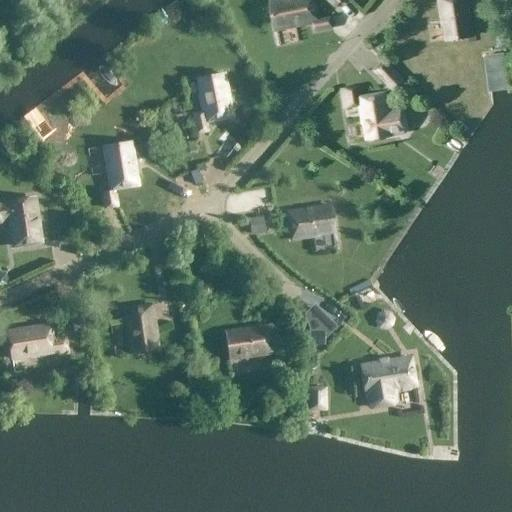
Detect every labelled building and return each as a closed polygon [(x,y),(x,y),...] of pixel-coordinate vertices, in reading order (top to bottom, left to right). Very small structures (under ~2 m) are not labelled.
[(315,0),(292,0),(272,4),(277,31),(315,24),(316,33),(334,29),(332,19),(320,22),(315,0)] [(438,0),(442,26),(445,26),(448,43),(473,39),(466,0),(438,0)] [(376,73),(395,94),(404,84),(385,64),(376,73)] [(203,114),(194,116),(197,134),(207,132),(206,124),(233,119),(224,76),(198,82),(201,97),(200,98),(203,114)] [(394,137),(394,135),(405,133),(407,130),(404,115),(401,113),(395,114),(395,117),(391,117),(386,94),(359,98),(358,89),(342,91),(345,110),(360,107),(364,126),(365,126),(368,142),(394,137)] [(102,193),(105,209),(117,207),(114,191),(138,187),(131,144),(103,148),(111,192),(102,193)] [(88,177),(101,175),(98,149),(84,151),(88,177)] [(177,207),(173,192),(155,197),(159,212),(177,207)] [(267,209),(264,195),(236,199),(238,213),(267,209)] [(42,244),(35,201),(7,206),(0,203),(0,225),(0,226),(2,223),(10,222),(14,249),(42,244)] [(333,234),(329,207),(287,214),(291,241),(318,237),(317,236),(333,234)] [(298,316),(321,333),(330,320),(307,304),(298,316)] [(152,307),(124,312),(131,354),(158,350),(152,307)] [(71,334),(84,332),(82,317),(69,318),(71,334)] [(7,332),(12,361),(59,354),(59,355),(67,354),(64,338),(53,339),(52,326),(7,332)] [(224,334),(229,361),(272,355),(268,327),(224,334)] [(293,332),(292,346),(305,346),(305,332),(293,332)] [(365,395),(368,395),(369,406),(373,409),(392,406),(394,402),(393,391),(415,387),(411,360),(361,368),(365,395)] [(85,416),(102,417),(103,397),(87,396),(85,416)]
